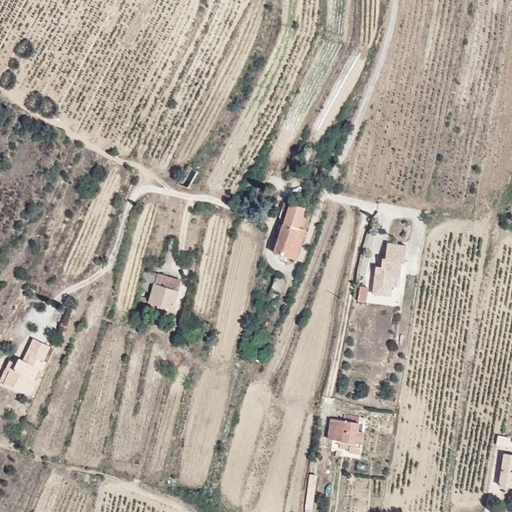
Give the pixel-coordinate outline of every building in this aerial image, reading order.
[(282,244),(296,247),(300,233),(302,224),(309,225),(310,218),(314,202),(307,201),(301,199),(294,197),(293,200),(287,198),(286,205),(291,207),(290,212),(286,230),(282,244)] [(304,249),(309,225),(302,224),(300,233),(296,247),(304,249)] [(390,270),(397,235),(395,235),(389,257),(385,258),(382,269),(390,270)] [(417,239),(397,235),(390,270),(395,271),(395,268),(408,269),(410,256),(414,256),(417,239)] [(157,277),(160,264),(149,262),(147,274),(157,277)] [(180,301),(185,269),(160,264),(157,277),(154,296),(180,301)] [(407,280),(408,269),(395,268),(395,271),(394,278),(407,280)] [(292,275),(281,271),(270,296),(281,302),(292,275)] [(368,288),(360,287),(358,301),(365,302),(368,288)] [(196,313),(194,326),(208,329),(210,316),(196,313)] [(40,370),(44,372),(50,362),(54,363),(63,341),(44,331),(35,350),(32,357),(24,354),(21,352),(17,361),(20,363),(14,375),(34,383),(40,370)] [(32,357),(35,350),(26,347),(24,354),(32,357)] [(48,374),(44,372),(40,370),(34,383),(42,386),(48,374)] [(362,414),(364,406),(356,405),(354,413),(362,414)] [(371,408),(364,406),(362,414),(370,415),(371,408)] [(342,410),(340,421),(352,423),(354,413),(342,410)] [(346,432),(358,434),(362,414),(354,413),(352,423),(340,421),(339,431),(346,432)] [(363,435),(368,426),(370,415),(362,414),(358,434),(363,435)] [(358,434),(357,440),(370,442),(373,427),(368,426),(363,435),(358,434)] [(511,446),(507,445),(501,477),(511,479),(511,446)] [(305,509),(312,510),(317,475),(310,474),(305,509)]
